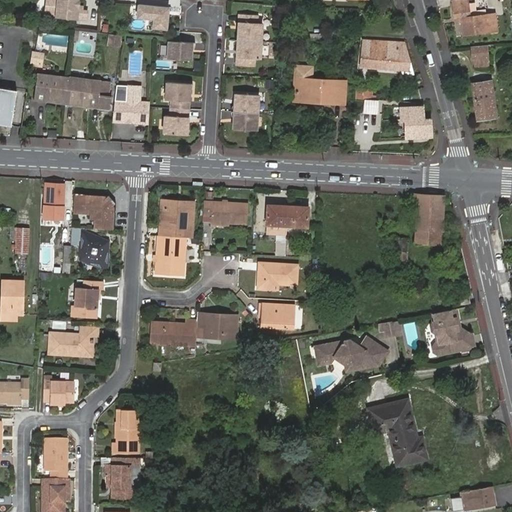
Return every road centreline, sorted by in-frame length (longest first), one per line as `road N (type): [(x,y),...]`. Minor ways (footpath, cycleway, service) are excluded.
road 1 (secondary): [(209,167),(467,180)]
road 2 (residential): [(467,180),(423,0)]
road 3 (residential): [(195,14),(217,17),(209,167)]
road 4 (residential): [(23,511),(26,426),(84,421)]
road 5 (residential): [(84,421),(125,367),(130,294)]
road 6 (secondary): [(0,156),(138,164)]
road 7 (residential): [(130,294),(138,164)]
road 8 (residential): [(494,303),(467,180)]
